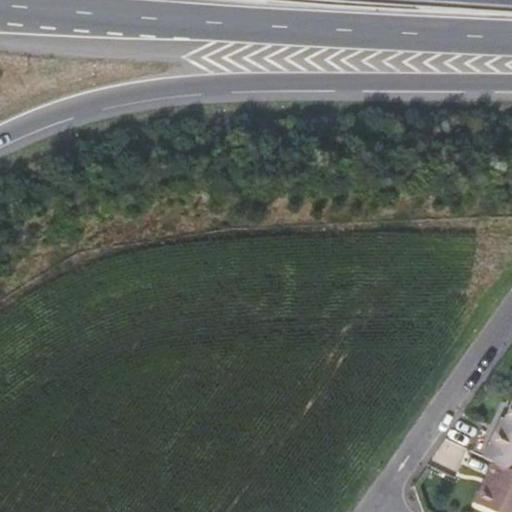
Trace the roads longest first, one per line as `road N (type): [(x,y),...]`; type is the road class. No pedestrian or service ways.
road 1 (trunk): [(0,138),(35,119),(140,90),(230,77),(511,80)]
road 2 (trunk): [(0,9),(511,37)]
road 3 (residential): [(511,305),(373,507)]
